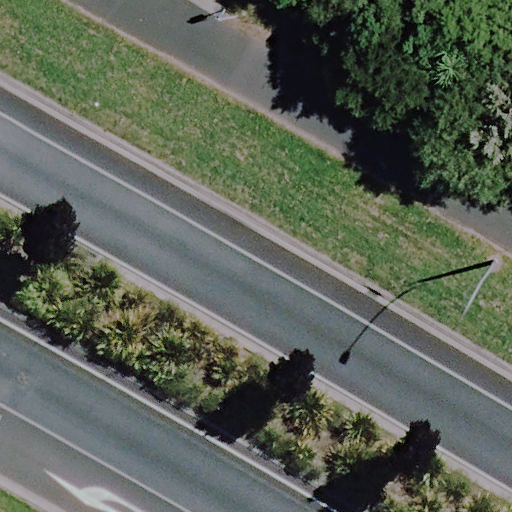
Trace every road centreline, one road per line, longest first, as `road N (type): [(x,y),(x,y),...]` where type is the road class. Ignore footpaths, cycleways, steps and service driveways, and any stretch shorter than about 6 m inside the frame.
road 1 (primary): [(0,122),(140,194),(511,416)]
road 2 (primary): [(258,511),(0,363)]
